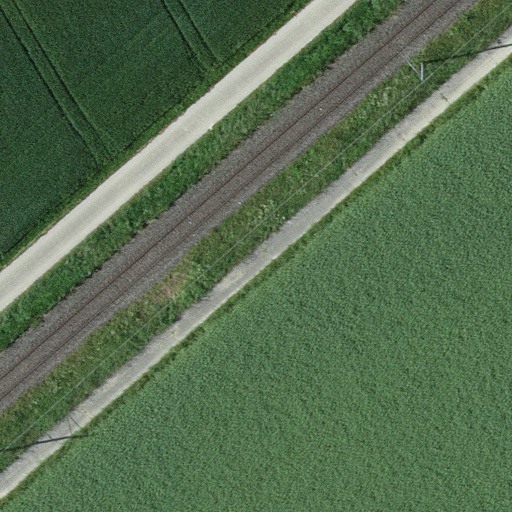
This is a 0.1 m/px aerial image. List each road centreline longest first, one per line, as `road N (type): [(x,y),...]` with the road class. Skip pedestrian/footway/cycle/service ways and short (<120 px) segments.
road 1 (track): [(511,38),(0,485)]
road 2 (track): [(335,0),(0,293)]
